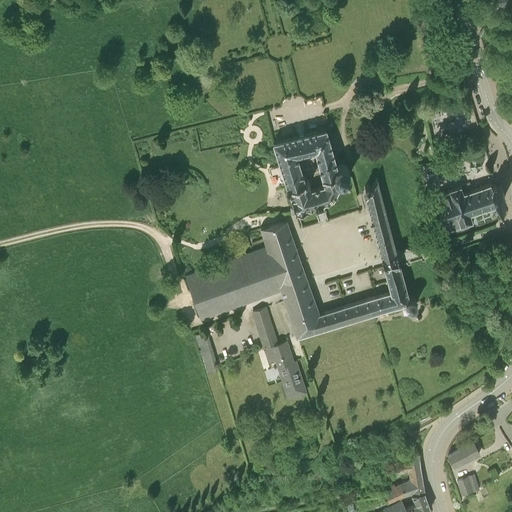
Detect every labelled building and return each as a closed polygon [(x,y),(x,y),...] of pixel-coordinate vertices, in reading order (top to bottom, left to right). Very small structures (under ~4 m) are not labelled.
[(340,165),(338,165),(337,166),(326,129),(274,142),(295,210),(314,204),(314,205),(322,203),(321,202),(332,196),(340,182),(342,182),(344,181),(346,180),(347,179),(348,178),(349,176),(349,171),(348,169),(347,167),(345,166),(343,165),(341,165),(340,165)] [(472,165),(472,169),(479,168),(479,166),(481,166),(480,159),(478,159),(477,158),(471,159),(472,160),(469,161),(470,166),(472,165)] [(398,258),(397,253),(377,177),(375,177),(375,178),(376,179),(371,187),(370,186),(369,185),(368,185),(367,185),(365,185),(365,186),(364,188),(364,189),(366,191),(368,191),(365,196),(381,258),(383,262),(383,266),(390,290),(366,297),(324,311),(319,315),(317,310),(309,286),(308,283),(306,279),(285,220),(261,226),(267,245),(186,275),(201,317),(264,294),(280,289),(281,290),(281,289),(282,293),(283,295),(296,335),(404,303),(407,307),(409,307),(411,307),(413,307),(415,306),(416,303),(416,301),(416,300),(415,298),(413,297),(411,296),(409,296),(408,297),(399,261),(398,258)] [(494,200),(505,197),(500,184),(497,185),(496,181),(492,182),(491,182),(491,181),(490,181),(489,182),(489,184),(483,185),(483,183),(482,182),(480,183),(480,184),(479,186),(471,188),(471,186),(471,184),(469,186),(469,189),(464,190),(464,186),(464,182),(462,182),(460,184),(459,185),(458,184),(457,184),(455,184),(455,186),(453,187),(452,186),(451,185),(450,186),(449,186),(449,188),(446,189),(445,188),(444,187),(443,188),(443,190),(439,191),(440,198),(442,203),(441,204),(439,205),(439,208),(441,210),(441,211),(442,213),(441,215),(442,216),(444,216),(445,215),(446,215),(447,215),(448,224),(449,225),(451,225),(460,223),(461,225),(462,225),(463,223),(463,222),(464,222),(465,224),(466,224),(467,224),(469,221),(470,220),(472,221),(473,221),(473,219),(472,216),(471,215),(470,212),(476,210),(477,212),(478,214),(480,213),(480,211),(480,210),(485,209),(486,210),(487,211),(488,210),(489,208),(489,207),(491,206),(493,206),(494,207),(496,206),(496,205),(495,203),(494,200)] [(277,342),(265,306),(252,311),(264,346),(272,344),(287,395),(304,390),(295,359),(292,360),(286,339),(277,342)] [(217,368),(209,330),(198,333),(206,370),(217,368)] [(473,441),(447,454),(453,467),(479,453),(473,441)] [(424,491),(420,467),(418,453),(406,455),(407,459),(395,462),(396,473),(408,471),(409,478),(405,480),(401,481),(383,491),(387,502),(399,496),(400,497),(404,495),(411,493),(414,491),(415,493),(424,491)] [(467,476),(457,480),(461,494),(471,491),(473,490),(468,476),(467,476)] [(423,511),(430,509),(424,491),(415,493),(414,491),(411,493),(416,502),(406,508),(401,498),(384,507),(385,509),(384,509),(385,511),(423,511)]
